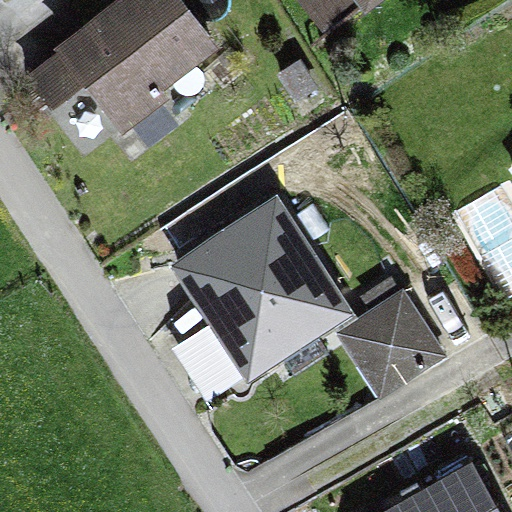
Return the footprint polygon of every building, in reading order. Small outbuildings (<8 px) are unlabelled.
[(218,43),(184,0),(110,0),(55,43),(59,46),(25,73),(52,108),(86,82),(123,129),(169,94),(163,86),(218,43)] [(377,0),(300,0),(319,24),(350,0),(360,0),(367,8),(377,0)] [(278,70),(298,101),(322,85),(301,55),(278,70)] [(356,310),(277,189),(169,259),(209,321),(172,345),(207,400),(245,375),(248,380),(334,324),(356,310)] [(334,324),(380,394),(446,350),(402,283),(398,286),(390,273),(360,293),(369,305),(358,313),(356,310),(334,324)] [(503,511),(472,456),(370,511),(503,511)]
